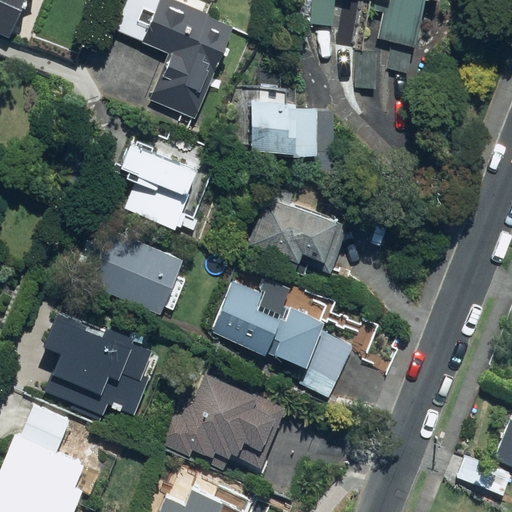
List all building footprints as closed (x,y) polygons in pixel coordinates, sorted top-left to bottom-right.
[(0,0),(0,25),(9,29),(20,0),(0,0)] [(174,32),(147,97),(198,117),(238,20),(189,0),(125,0),(115,27),(146,39),(152,23),(174,32)] [(387,0),(382,37),(415,42),(422,0),(387,0)] [(334,107),(317,107),(317,99),(253,99),(252,147),(316,148),(334,148),(334,107)] [(189,180),(197,161),(132,135),(121,163),(135,168),(124,205),(188,226),(201,185),(189,180)] [(249,238),(301,256),(304,247),(320,253),(317,261),(331,266),(347,219),(285,198),(290,186),(270,179),(249,238)] [(178,270),(185,252),(115,226),(94,281),(164,308),(166,302),(179,307),(191,275),(178,270)] [(353,334),(320,322),(325,310),(286,296),(281,310),(260,303),(266,288),(235,277),(215,330),(306,363),(298,383),(331,395),(353,334)] [(139,370),(150,343),(54,302),(40,336),(62,345),(45,384),(104,410),(110,396),(137,407),(150,375),(139,370)] [(188,404),(172,399),(157,443),(193,455),(195,447),(234,460),(242,436),(267,444),(284,394),(201,366),(188,404)] [(30,400),(17,431),(0,470),(0,509),(6,511),(62,511),(65,506),(73,509),(83,485),(94,490),(104,468),(84,459),(58,448),(71,417),(30,400)] [(511,417),(497,456),(511,462),(511,417)] [(173,494),(153,485),(142,510),(145,511),(228,511),(232,503),(179,480),(173,494)]
